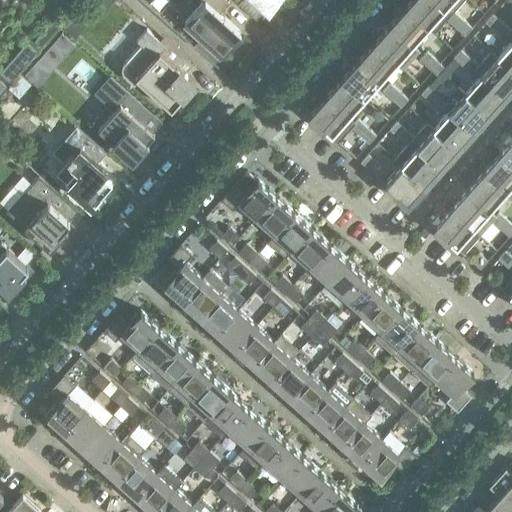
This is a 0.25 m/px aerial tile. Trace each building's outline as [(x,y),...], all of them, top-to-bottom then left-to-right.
[(203,0),(185,21),(220,53),(241,30),(220,11),(229,1),(228,0),(203,0)] [(450,13),(434,0),(410,0),(405,6),(428,26),(434,31),(447,17),(450,13)] [(434,0),(450,13),(453,9),(461,0),(434,0)] [(428,26),(405,6),(389,23),(418,49),(418,48),(412,43),(428,26)] [(456,25),(463,18),(453,9),(450,13),(447,17),(456,25)] [(486,20),(494,28),(501,20),(492,12),(486,20)] [(39,46),(63,21),(55,13),(40,30),(41,32),(33,41),(39,46)] [(74,37),(86,24),(75,13),(62,26),(74,37)] [(472,26),(463,18),(456,25),(465,33),(472,26)] [(511,26),(510,28),(501,20),(494,28),(503,36),(506,32),(507,32),(511,36),(511,26)] [(418,49),(389,23),(373,41),(396,61),(402,67),(418,49)] [(122,70),(124,74),(134,82),(138,78),(171,108),(195,81),(177,65),(186,55),(163,35),(160,39),(147,27),(136,39),(140,42),(124,61),(122,65),(122,70)] [(37,85),(75,43),(61,31),(24,73),(37,85)] [(491,49),(491,50),(511,68),(511,36),(507,32),(506,32),(511,37),(511,38),(498,55),(491,49)] [(0,73),(9,81),(37,50),(27,41),(0,70),(0,73)] [(396,61),(373,41),(357,59),(380,79),(396,61)] [(454,56),(462,63),(469,56),(460,48),(454,56)] [(428,65),(435,58),(426,50),(419,57),(428,65)] [(511,83),(511,68),(491,50),(478,64),(469,56),(462,63),(471,71),(474,68),(475,67),(504,93),(511,83)] [(444,65),(435,58),(428,65),(437,73),(444,65)] [(380,79),(357,59),(341,77),(364,97),(380,79)] [(480,74),(465,91),(487,111),(504,93),(475,67),(474,68),(480,74)] [(364,97),(341,77),(325,95),(348,115),(364,97)] [(382,89),(392,97),(399,89),(389,81),(382,89)] [(421,91),(430,99),(437,92),(428,84),(421,91)] [(443,103),(449,109),(471,129),(487,111),(465,91),(458,85),(445,98),(446,100),(443,103)] [(408,97),(399,89),(392,97),(401,105),(408,97)] [(445,98),(437,92),(430,99),(439,107),(443,103),(446,100),(445,98)] [(98,127),(132,157),(154,132),(140,119),(148,110),(129,93),(98,127)] [(348,115),(325,95),(309,113),(319,122),(319,123),(337,139),(350,125),(354,121),(348,115)] [(471,129),(449,109),(433,127),(456,147),(471,129)] [(350,125),(360,133),(367,125),(358,117),(354,121),(350,125)] [(389,127),(398,135),(405,127),(396,119),(389,127)] [(456,147),(433,127),(427,121),(414,136),(405,127),(398,135),(407,142),(407,143),(410,140),(411,139),(440,165),(456,147)] [(56,171),(92,203),(112,180),(102,171),(105,167),(97,160),(106,150),(76,124),(52,151),(65,162),(56,171)] [(376,133),(367,125),(360,133),(369,141),(376,133)] [(511,137),(498,153),(511,165),(511,137)] [(411,139),(410,140),(407,143),(407,142),(394,156),(401,162),(424,182),(440,165),(411,139)] [(361,159),(370,167),(377,160),(368,152),(361,159)] [(511,165),(498,153),(482,171),(511,196),(511,195),(511,165)] [(397,192),(407,201),(424,182),(401,162),(384,181),(396,192),(397,192)] [(257,177),(257,178),(247,169),(235,182),(221,197),(232,208),(239,201),(256,216),(276,193),(257,177)] [(511,196),(482,171),(466,189),(495,214),(491,218),(500,226),(507,219),(498,211),(496,214),(489,209),(504,192),(510,197),(511,196)] [(6,209),(50,249),(67,230),(63,226),(78,208),(39,173),(6,209)] [(495,214),(466,189),(451,206),(479,232),(491,218),(495,214)] [(294,209),(276,193),(256,216),(274,232),(294,209)] [(479,232),(451,206),(434,225),(444,234),(444,235),(462,251),(479,232)] [(292,248),(312,225),(294,209),(274,232),(267,239),(285,255),(292,248)] [(511,231),(511,222),(507,219),(500,226),(509,234),(511,231)] [(240,234),(229,224),(221,233),(232,243),(240,234)] [(330,241),(312,225),(292,248),(310,264),(330,241)] [(228,248),(217,238),(209,247),(220,257),(228,248)] [(0,287),(9,295),(26,276),(19,269),(34,252),(25,245),(17,255),(1,241),(0,241),(0,287)] [(250,259),(257,250),(247,241),(239,250),(250,259)] [(348,257),(330,241),(310,264),(327,280),(348,257)] [(180,242),(166,258),(176,267),(164,281),(183,298),(203,275),(186,260),(192,253),(180,242)] [(498,257),(507,264),(511,258),(511,255),(505,249),(498,257)] [(268,260),(257,250),(250,259),(260,269),(268,260)] [(478,251),(471,259),(480,268),(487,259),(478,251)] [(245,264),(235,255),(227,263),(238,273),(245,264)] [(366,273),(348,257),(327,280),(345,296),(366,273)] [(511,258),(507,264),(511,269),(511,276),(503,287),(511,295),(511,258)] [(256,274),(245,264),(238,273),(248,282),(256,274)] [(293,282),(283,273),(275,282),(285,291),(293,282)] [(383,289),(366,273),(345,296),(363,312),(383,289)] [(203,275),(183,298),(200,314),(221,291),(203,275)] [(296,301),(304,292),(293,282),(285,291),(296,301)] [(273,305),(281,296),(271,287),(263,296),(273,305)] [(401,305),(383,289),(363,312),(381,328),(401,305)] [(221,291),(200,314),(218,330),(239,307),(221,291)] [(284,315),(292,306),(281,296),(273,305),(284,315)] [(419,321),(401,305),(381,328),(375,335),(393,351),(419,321)] [(239,307),(218,330),(236,346),(257,323),(239,307)] [(128,322),(118,313),(103,328),(115,339),(122,332),(138,347),(159,324),(140,308),(128,322)] [(326,317),(316,308),(309,316),(319,326),(326,317)] [(311,335),(319,326),(309,316),(301,325),(311,335)] [(337,327),(326,317),(319,326),(330,335),(337,327)] [(437,337),(419,321),(393,351),(411,367),(437,337)] [(257,323),(236,346),(254,362),(281,332),(280,332),(274,339),(257,323)] [(177,340),(159,324),(138,347),(132,354),(150,370),(177,340)] [(330,335),(319,326),(311,335),(322,344),(330,335)] [(281,332),(254,362),(272,378),(292,355),(299,348),(281,332)] [(365,346),(354,337),(346,346),(357,355),(365,346)] [(455,353),(437,337),(411,367),(428,383),(455,353)] [(195,356),(177,340),(150,370),(168,386),(195,356)] [(367,365),(375,356),(365,346),(357,355),(367,365)] [(345,369),(353,360),(342,351),(334,360),(345,369)] [(474,370),(455,353),(428,383),(429,384),(435,377),(452,391),(446,399),(457,409),(471,394),(461,384),(474,370)] [(121,365),(110,355),(103,364),(113,374),(121,365)] [(292,355),(272,378),(290,394),(310,371),(292,355)] [(212,372),(195,356),(168,386),(186,402),(212,372)] [(355,379),(363,370),(353,360),(345,369),(355,379)] [(110,379),(99,369),(91,378),(102,388),(110,379)] [(393,387),(400,378),(390,369),(382,378),(393,387)] [(310,371),(290,394),(308,410),(328,387),(310,371)] [(139,381),(129,372),(121,380),(132,390),(139,381)] [(230,388),(212,372),(186,402),(203,418),(230,388)] [(63,373),(49,389),(59,398),(47,412),(65,429),(86,406),(68,391),(75,384),(63,373)] [(411,388),(400,378),(393,387),(403,397),(411,388)] [(142,399),(150,391),(139,381),(132,390),(142,399)] [(388,392),(378,383),(370,392),(380,401),(388,392)] [(128,395),(117,385),(109,394),(120,404),(128,395)] [(328,387),(308,410),(326,426),(346,403),(328,387)] [(228,427),(248,404),(230,388),(203,418),(221,434),(228,427)] [(391,411),(399,402),(388,392),(380,401),(391,411)] [(421,413),(429,404),(418,394),(410,403),(421,413)] [(130,413),(138,404),(128,395),(120,404),(130,413)] [(346,403),(326,426),(343,442),(364,420),(364,419),(370,412),(352,396),(346,403)] [(86,406),(65,429),(83,445),(103,422),(112,413),(94,397),(86,406)] [(175,413),(165,404),(157,412),(167,422),(175,413)] [(266,420),(248,404),(228,427),(246,443),(266,420)] [(409,427),(417,418),(406,408),(398,417),(409,427)] [(178,431),(186,423),(175,413),(167,422),(178,431)] [(156,436),(163,427),(152,417),(144,426),(156,436)] [(264,459),(284,436),(266,420),(246,443),(239,450),(257,466),(264,459)] [(364,420),(343,442),(361,458),(382,435),(364,420)] [(103,422),(83,445),(101,461),(128,431),(127,431),(121,438),(103,422)] [(174,436),(163,427),(156,436),(166,445),(174,436)] [(128,431),(101,461),(119,477),(146,447),(128,431)] [(382,435),(361,458),(380,475),(393,461),(403,470),(417,454),(405,444),(399,451),(382,435)] [(302,452),(284,436),(264,459),(281,475),(302,452)] [(209,448),(198,438),(190,447),(201,456),(209,448)] [(146,447),(119,477),(137,493),(157,470),(140,455),(146,448),(146,447)] [(201,457),(201,456),(190,447),(182,455),(194,465),(201,457)] [(219,457),(209,448),(201,456),(201,457),(212,466),(219,457)] [(320,468),(302,452),(281,475),(299,491),(320,468)] [(204,474),(212,466),(201,457),(194,465),(204,474)] [(155,509),(175,486),(181,479),(163,463),(157,470),(137,493),(155,509)] [(511,472),(505,466),(489,484),(499,494),(511,504),(511,472)] [(247,477),(236,468),(228,477),(239,486),(247,477)] [(338,484),(320,468),(299,491),(317,507),(338,484)] [(249,496),(257,487),(247,477),(239,486),(249,496)] [(235,491),(224,481),(216,490),(227,500),(235,491)] [(364,511),(355,504),(357,501),(338,484),(317,507),(319,508),(315,511),(364,511)] [(175,486),(155,509),(158,511),(184,511),(193,502),(175,486)] [(237,509),(245,500),(235,491),(227,500),(237,509)] [(22,492),(3,511),(36,511),(40,508),(22,492)] [(511,511),(511,504),(499,494),(486,508),(489,511),(511,511)] [(193,502),(184,511),(216,511),(217,511),(199,495),(193,502)] [(279,511),(282,509),(272,500),(264,509),(267,511),(279,511)]
